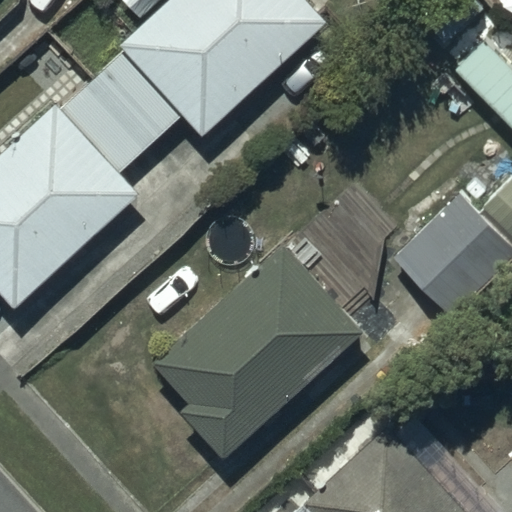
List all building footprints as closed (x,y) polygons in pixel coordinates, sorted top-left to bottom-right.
[(71,72),(0,137),(0,277),(15,294),(137,180),(120,161),(184,102),(204,124),(326,12),(315,0),(149,0),(117,29),(127,40),(81,83),(71,72)] [(511,164),(481,195),(511,225),(511,164)] [(511,240),(463,189),(398,250),(452,306),(511,248),(511,240)] [(366,319),(288,229),(151,346),(187,388),(179,395),(221,443),(366,319)] [(496,511),(506,503),(409,393),(273,511),(496,511)]
